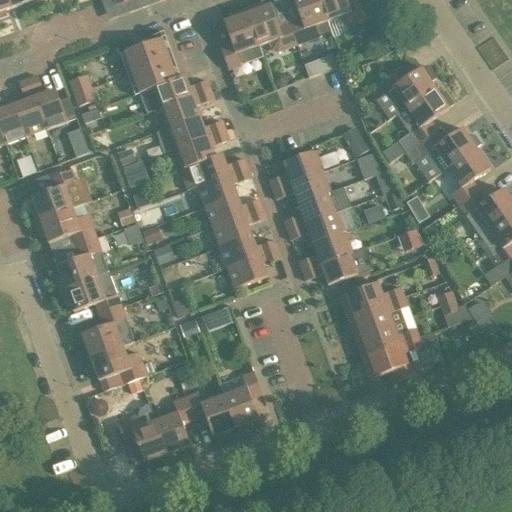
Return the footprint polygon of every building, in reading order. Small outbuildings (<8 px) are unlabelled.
[(11,11),(6,0),(0,0),(0,20),(6,19),(4,13),(11,11)] [(6,0),(11,11),(32,4),(30,0),(6,0)] [(111,0),(115,11),(125,7),(122,0),(111,0)] [(332,36),(328,25),(319,0),(295,0),(293,1),(300,22),(289,26),(297,49),(332,36)] [(319,0),(328,25),(338,22),(340,28),(346,32),(367,24),(359,2),(348,6),(346,0),(319,0)] [(297,49),(289,26),(278,30),(271,9),(263,12),(261,8),(246,13),(263,61),(264,60),(260,50),(269,46),(271,52),(277,56),(285,53),(297,49)] [(241,69),(263,61),(246,13),(230,19),(232,23),(224,25),(232,47),(220,51),(228,74),(241,69)] [(153,92),(180,82),(164,36),(145,43),(147,48),(125,56),(139,98),(153,92)] [(306,65),(310,77),(339,67),(335,55),(306,65)] [(397,120),(436,94),(431,87),(438,82),(429,69),(404,85),(398,75),(377,90),(384,101),(378,105),(389,121),(396,117),(397,120)] [(77,109),(96,102),(87,76),(68,83),(77,109)] [(28,82),(47,133),(67,126),(55,93),(44,97),(38,79),(28,82)] [(161,112),(210,94),(207,85),(189,92),(185,80),(180,82),(153,92),(161,112)] [(26,141),(47,133),(28,82),(18,86),(25,104),(14,107),(26,141)] [(168,133),(200,121),(196,110),(213,104),(210,94),(161,112),(167,130),(168,133)] [(407,158),(439,136),(432,126),(457,109),(448,96),(441,101),(436,94),(397,120),(410,140),(399,147),(407,158)] [(26,141),(14,107),(3,111),(0,102),(0,132),(6,148),(26,141)] [(85,125),(100,120),(97,110),(81,116),(85,125)] [(175,151),(224,133),(221,125),(204,131),(200,121),(168,133),(167,130),(156,134),(164,155),(174,151),(175,151)] [(356,128),(355,129),(342,137),(341,137),(355,160),(368,152),(369,151),(356,128)] [(215,162),(215,161),(211,151),(228,145),(224,133),(175,151),(183,173),(183,174),(189,171),(215,162)] [(439,136),(407,158),(414,169),(425,162),(438,181),(448,174),(477,154),(482,151),(475,140),(470,144),(463,134),(445,146),(439,136)] [(76,160),(90,155),(85,143),(72,148),(76,160)] [(122,168),(136,162),(131,149),(117,155),(122,168)] [(459,211),(480,196),(473,186),(491,175),(477,154),(448,174),(461,193),(451,200),(459,211)] [(273,195),(324,177),(316,156),(283,168),(287,179),(270,185),(273,195)] [(356,162),(364,181),(382,174),(371,156),(356,162)] [(20,163),(25,177),(37,172),(32,158),(20,163)] [(180,174),(187,195),(196,191),(248,173),(244,163),(226,169),(222,158),(215,161),(215,162),(189,171),(183,174),(183,173),(180,174)] [(142,163),(123,170),(130,190),(149,183),(142,163)] [(204,212),(237,200),(233,188),(251,182),(248,173),(196,191),(204,212)] [(35,226),(71,212),(83,208),(71,174),(49,182),(52,193),(31,201),(34,209),(29,210),(35,226)] [(298,209),(331,197),(324,177),(273,195),(277,204),(294,198),(298,209)] [(284,226),(288,236),(338,218),(350,214),(342,193),(331,197),(298,209),(302,220),(284,226)] [(403,208),(398,194),(385,199),(388,206),(389,209),(390,213),(403,208)] [(480,241),(511,218),(511,199),(509,201),(505,194),(487,207),(480,196),(459,211),(466,222),(480,241)] [(420,197),(409,202),(419,223),(430,218),(420,197)] [(244,220),(262,213),(259,204),(241,210),(237,200),(204,212),(211,232),(244,220)] [(73,250),(96,242),(86,217),(75,221),(71,212),(35,226),(41,241),(45,240),(47,247),(69,239),(73,250)] [(218,252),(252,240),(248,230),(266,223),(262,213),(244,220),(211,232),(218,252)] [(313,250),(346,238),(338,218),(288,236),(291,246),(309,239),(313,250)] [(511,218),(480,241),(493,261),(500,272),(511,263),(511,218)] [(405,253),(420,248),(414,232),(399,237),(405,253)] [(303,277),(353,259),(346,238),(313,250),(317,261),(299,267),(303,277)] [(226,273),(277,254),(274,245),(256,251),(252,240),(218,252),(226,273)] [(60,295),(108,277),(96,242),(73,250),(77,262),(55,269),(58,278),(54,280),(60,295)] [(277,254),(226,273),(234,294),(267,281),(263,271),(281,264),(277,254)] [(328,292),(372,276),(365,255),(353,259),(303,277),(306,286),(323,280),(328,292)] [(427,280),(438,275),(432,259),(421,264),(427,280)] [(98,320),(121,311),(108,277),(60,295),(65,310),(70,308),(72,316),(94,308),(98,320)] [(354,320),(404,303),(401,293),(383,300),(379,288),(347,300),(354,320)] [(443,317),(459,312),(452,292),(436,298),(443,317)] [(361,341),(412,323),(408,312),(404,303),(354,320),(361,341)] [(89,362),(122,350),(121,348),(133,344),(121,311),(98,320),(102,331),(81,339),(89,362)] [(186,337),(200,331),(196,321),(182,327),(186,337)] [(369,361),(419,343),(416,334),(412,323),(361,341),(369,361)] [(419,343),(369,361),(376,382),(408,371),(412,382),(423,378),(419,366),(415,355),(423,353),(419,343)] [(122,350),(89,362),(97,385),(119,377),(124,388),(156,376),(151,364),(143,367),(138,354),(125,358),(122,350)] [(224,400),(236,432),(259,424),(251,403),(262,399),(254,376),(241,381),(246,392),(225,399),(224,400)] [(224,400),(225,399),(222,391),(199,400),(197,396),(185,401),(193,424),(205,420),(212,441),(236,432),(224,400)] [(182,428),(193,424),(185,401),(173,405),(177,417),(157,424),(154,425),(166,457),(190,449),(182,428)] [(154,425),(157,424),(149,405),(145,406),(140,412),(138,416),(139,418),(116,426),(124,449),(135,445),(143,466),(166,457),(154,425)]
